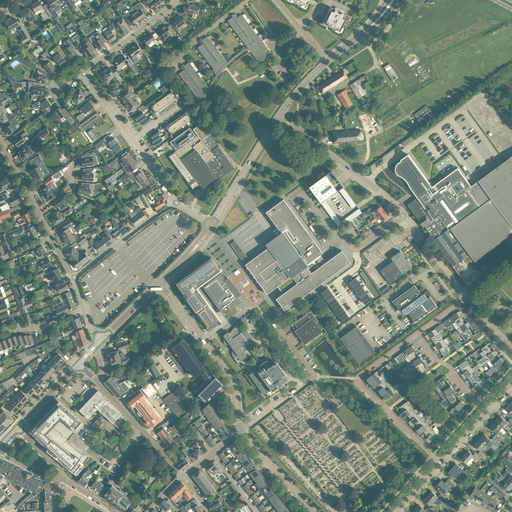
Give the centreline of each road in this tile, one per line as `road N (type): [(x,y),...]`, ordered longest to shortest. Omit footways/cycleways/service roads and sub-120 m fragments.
road 1 (unclassified): [(462,292),(390,199),(276,117)]
road 2 (residential): [(416,334),(360,374),(358,384),(440,463)]
road 3 (residential): [(241,429),(314,376),(257,304)]
road 4 (residential): [(241,429),(232,377),(159,283)]
road 5 (residential): [(182,477),(78,362)]
road 6 (residential): [(73,277),(177,202)]
